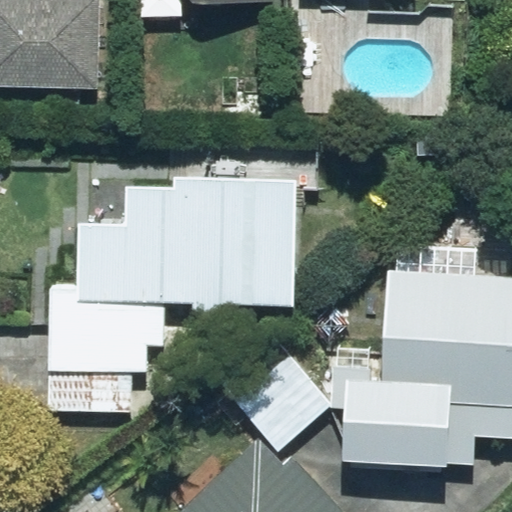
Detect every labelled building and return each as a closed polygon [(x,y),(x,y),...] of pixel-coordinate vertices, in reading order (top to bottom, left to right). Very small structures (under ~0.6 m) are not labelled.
[(0,0),(0,88),(104,93),(108,0),(0,0)] [(139,0),(138,30),(209,33),(210,0),(274,0),(277,0),(139,0)] [(82,277),(61,276),(57,412),(129,414),(130,374),(155,375),(157,295),(300,300),(304,181),(129,175),(128,213),(84,212),(82,277)] [(458,430),(511,433),(511,246),(398,240),(391,358),(351,355),(344,465),(455,473),(458,430)] [(348,511),(353,509),(292,442),(282,451),(267,435),(182,511),(348,511)]
